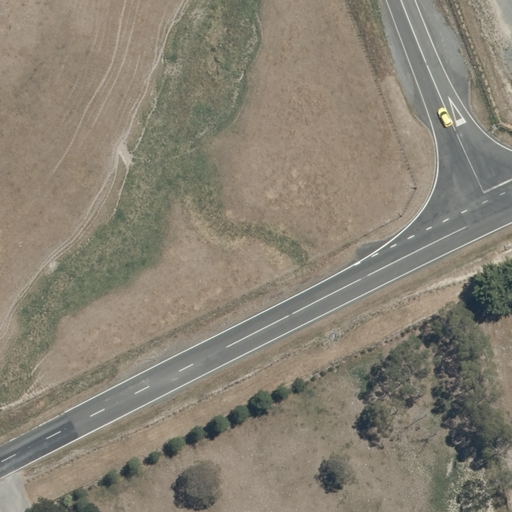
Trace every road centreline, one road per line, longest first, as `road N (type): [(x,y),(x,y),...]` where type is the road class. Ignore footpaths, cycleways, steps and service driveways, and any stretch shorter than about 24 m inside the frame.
road 1 (unclassified): [(490,213),(0,454)]
road 2 (tertiary): [(490,213),(399,0)]
